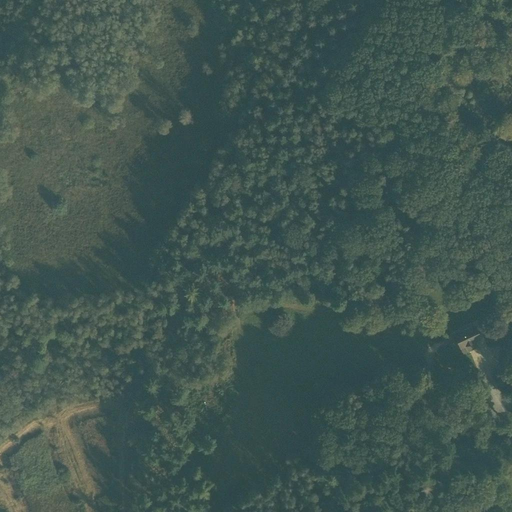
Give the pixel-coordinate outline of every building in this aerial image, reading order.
[(456,268),(431,274),(433,284),(459,277),(456,268)] [(490,298),(496,305),(504,299),(498,291),(490,298)] [(507,301),(504,299),(496,305),(498,308),(507,301)] [(478,324),(477,325),(473,316),(453,326),(458,339),(459,338),(466,335),(472,332),(479,329),(478,328),(479,327),(478,324)] [(466,335),(468,341),(475,337),(472,332),(466,335)] [(468,341),(466,335),(459,338),(461,344),(468,341)]
